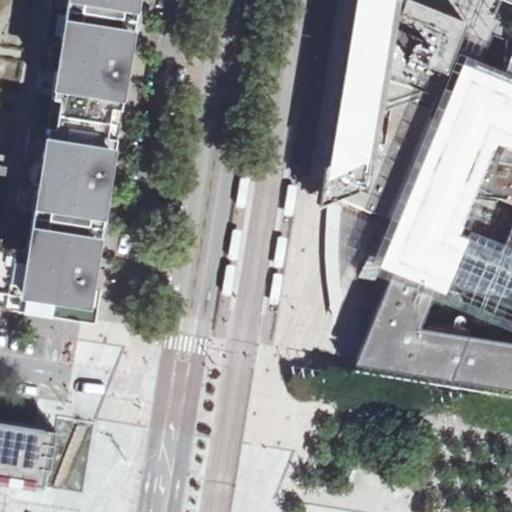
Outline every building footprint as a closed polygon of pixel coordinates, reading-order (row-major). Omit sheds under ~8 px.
[(52,0),(47,33),(63,36),(59,59),(43,57),(38,90),(54,92),(117,102),(133,0),(52,0)] [(356,0),(346,0),(313,210),(325,205),(325,202),(356,0)] [(386,217),(427,116),(465,22),(407,0),(402,0),(398,12),(393,10),(394,1),(391,0),(356,0),(325,202),(386,217)] [(447,116),(444,124),(461,132),(464,123),(459,121),(479,71),(472,69),(452,118),(447,116)] [(444,124),(427,116),(386,217),(356,278),(385,283),(381,293),(393,296),(369,352),(511,373),(511,85),(479,71),(459,121),(464,123),(461,132),(444,124)] [(117,102),(54,92),(49,121),(112,131),(117,102)] [(0,303),(82,316),(112,131),(49,121),(33,118),(28,151),(44,154),(40,178),(24,175),(19,208),(35,210),(29,243),(0,239),(0,303)] [(10,160),(0,158),(0,168),(8,169),(10,160)] [(234,207),(243,208),(247,184),(238,183),(234,207)] [(281,214),(291,216),(295,191),(286,189),(281,214)] [(234,237),(235,231),(231,230),(226,261),(232,262),(236,237),(234,237)] [(278,262),(277,268),(281,268),(285,237),(279,237),(276,261),(278,262)] [(220,293),(228,294),(233,270),(225,268),(220,293)] [(266,303),(275,304),(279,279),(270,277),(266,303)] [(393,296),(381,293),(362,341),(352,364),(511,389),(511,373),(369,352),(393,296)] [(0,480),(42,487),(51,431),(0,422),(0,480)]
